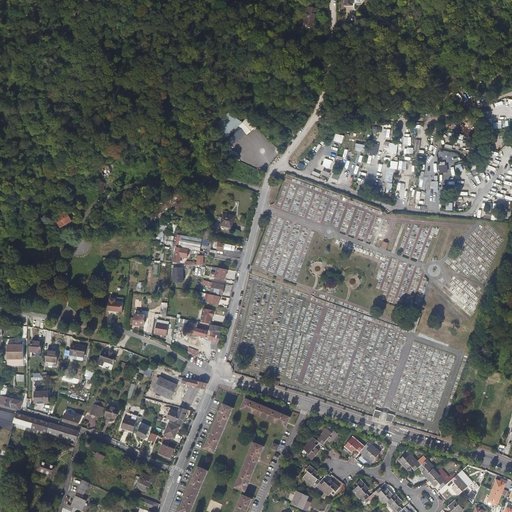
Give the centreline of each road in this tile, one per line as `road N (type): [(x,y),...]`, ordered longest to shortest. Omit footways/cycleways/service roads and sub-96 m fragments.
road 1 (residential): [(319,107),(265,191),(219,376)]
road 2 (residential): [(0,406),(83,430),(176,473)]
road 3 (residential): [(219,376),(397,434)]
